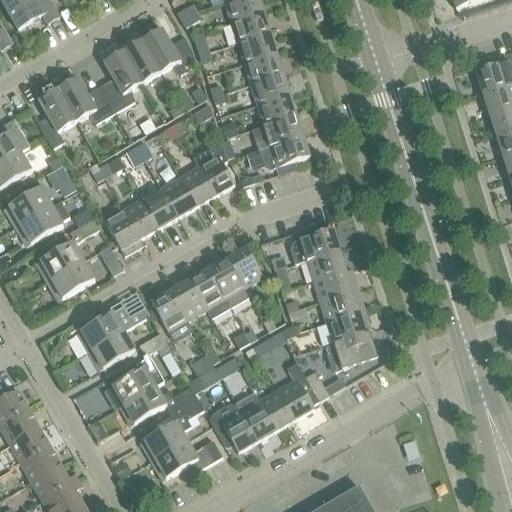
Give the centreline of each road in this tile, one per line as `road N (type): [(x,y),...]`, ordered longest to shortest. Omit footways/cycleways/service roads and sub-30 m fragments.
road 1 (residential): [(27,343),(239,220),(330,191)]
road 2 (tertiary): [(472,363),(372,58)]
road 3 (residential): [(212,511),(433,382)]
road 4 (residential): [(123,511),(27,343)]
road 5 (residential): [(0,87),(149,0)]
road 6 (residential): [(372,58),(511,18)]
